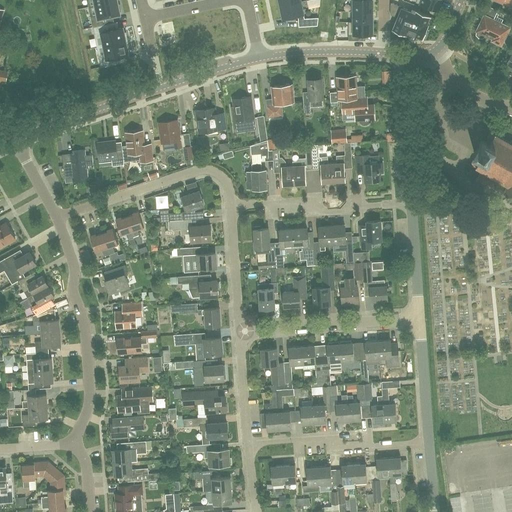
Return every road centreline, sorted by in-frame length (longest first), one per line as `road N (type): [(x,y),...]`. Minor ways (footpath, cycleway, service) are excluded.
road 1 (tertiary): [(258,58),(15,139)]
road 2 (residential): [(56,220),(84,325),(90,396),(76,443)]
road 3 (residential): [(56,220),(207,171),(223,180),(230,206)]
road 4 (residential): [(411,203),(340,212),(305,204),(230,206)]
road 5 (residential): [(428,444),(247,444)]
road 6 (residential): [(419,318),(239,332)]
road 7 (unclassified): [(407,58),(411,203)]
road 8 (unclassified): [(419,318),(428,444)]
road 9 (residential): [(230,206),(239,332)]
road 10 (tertiary): [(383,54),(258,58)]
